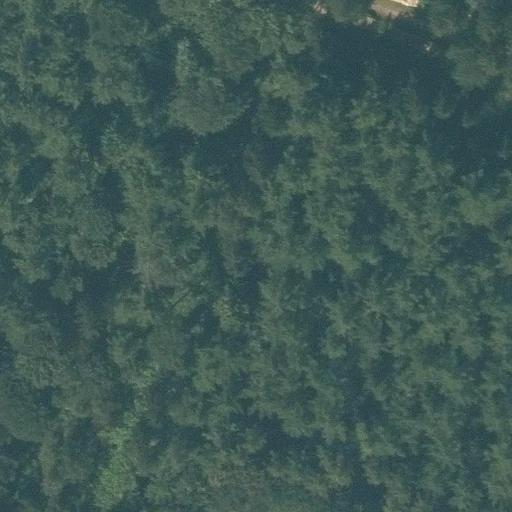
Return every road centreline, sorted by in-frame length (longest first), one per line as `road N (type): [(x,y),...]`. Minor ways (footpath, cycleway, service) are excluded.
road 1 (track): [(260,42),(73,511)]
road 2 (track): [(511,70),(331,0)]
